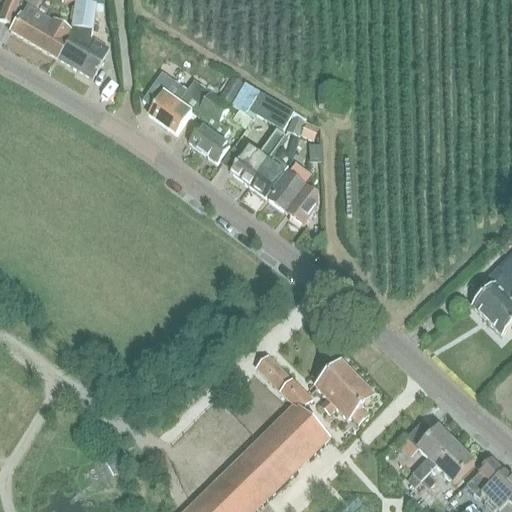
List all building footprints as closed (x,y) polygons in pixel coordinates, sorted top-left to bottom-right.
[(0,22),(9,27),(19,3),(12,0),(7,0),(0,18),(0,22)] [(70,39),(57,62),(92,82),(102,64),(108,53),(90,41),(96,7),(76,4),(71,30),(71,34),(70,39)] [(10,34),(57,62),(70,39),(71,34),(53,23),(52,24),(27,9),(22,17),(20,16),(10,34)] [(195,85),(188,94),(163,76),(143,104),(154,112),(149,118),(177,138),(192,117),(195,119),(200,113),(212,97),(195,85)] [(246,87),(246,88),(233,80),(219,102),(212,97),(200,113),(209,120),(190,147),(218,167),(230,150),(222,144),(230,133),(220,126),(232,108),(247,117),(249,114),(259,95),(246,87)] [(319,110),(335,110),(335,90),(319,90),(319,110)] [(249,114),(284,134),(291,121),(295,115),(260,95),(249,114)] [(254,143),(263,126),(249,119),(241,137),(254,143)] [(294,123),(288,136),(294,139),(298,140),(304,127),(294,123)] [(306,141),(316,145),(321,133),(306,127),(300,138),(306,141)] [(250,190),(273,159),(287,140),(277,134),(261,157),(250,149),(231,176),(250,190)] [(321,150),(310,150),(311,167),(322,167),(321,150)] [(273,159),(250,190),(266,202),(289,171),(273,159)] [(309,186),(309,177),(296,167),(289,176),(269,204),(287,217),(309,186)] [(309,186),(287,217),(304,229),(319,209),(320,198),(312,192),(318,183),(309,177),(309,186)] [(511,304),(506,298),(511,291),(511,257),(504,265),(511,272),(511,273),(497,289),(497,288),(474,311),(502,340),(511,329),(511,304)] [(259,511),(330,443),(305,419),(309,415),(305,411),(313,403),(270,361),(257,373),(294,409),(189,511),(259,511)] [(362,412),(375,399),(343,366),(317,393),(328,404),(322,410),(331,419),(337,413),(349,425),(352,422),(359,428),(368,419),(362,412)] [(437,471),(457,449),(440,432),(436,436),(424,424),(407,441),(429,463),(413,478),(422,486),(430,477),(437,471)] [(401,436),(392,443),(405,457),(413,450),(401,436)] [(457,449),(437,471),(454,488),(475,466),(457,449)] [(124,456),(107,467),(115,480),(132,469),(124,456)] [(503,511),(511,504),(511,479),(506,474),(494,463),(467,489),(480,502),(483,499),(495,511),(503,511)] [(430,477),(422,486),(429,493),(438,485),(430,477)]
